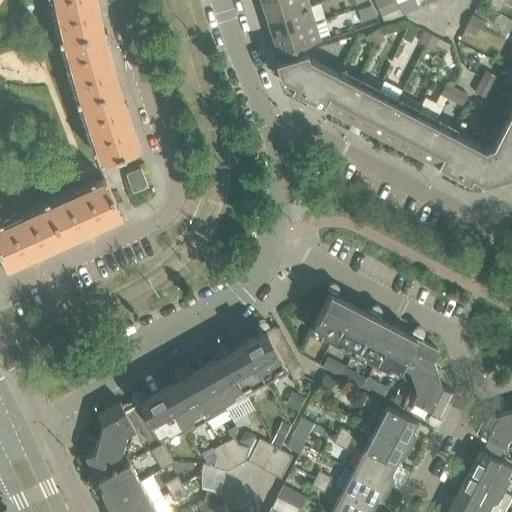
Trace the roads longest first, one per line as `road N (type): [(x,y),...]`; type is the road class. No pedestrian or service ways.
road 1 (residential): [(0,289),(153,218),(170,201),(174,169),(121,0)]
road 2 (residential): [(476,390),(445,323),(311,254),(269,248)]
road 3 (residential): [(272,130),(326,142),(497,227),(511,215)]
road 4 (residential): [(139,347),(227,302),(269,248)]
road 5 (residential): [(12,447),(110,383),(139,347)]
road 6 (residential): [(139,347),(100,356),(0,408)]
road 7 (residential): [(272,130),(222,0)]
road 8 (residential): [(416,511),(476,390)]
road 9 (residential): [(269,248),(280,163),(272,130)]
